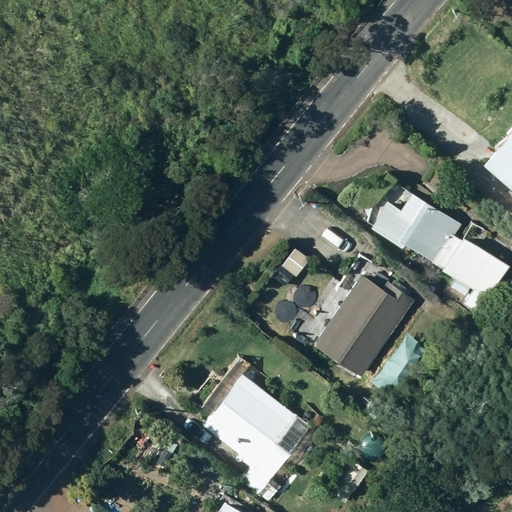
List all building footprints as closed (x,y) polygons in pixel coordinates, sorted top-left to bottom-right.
[(511,130),(480,168),(511,196),(511,130)] [(458,227),(409,196),(398,213),(385,204),(368,231),(400,251),(402,246),(439,270),(438,273),(453,283),(450,288),(464,296),(467,290),(470,291),(461,304),(477,315),(505,271),(451,236),(458,227)] [(359,379),(412,302),(408,299),(412,292),(359,256),(341,281),(351,288),(311,346),(359,379)] [(296,302),(298,305),(302,307),(306,307),(310,306),(313,304),(316,301),(317,298),(317,294),(316,290),(314,287),(311,285),(307,284),(303,284),(300,285),(297,288),(295,291),(294,295),(294,298),(296,302)] [(274,318),(276,321),(280,323),(284,323),(288,323),(291,321),(293,318),(295,314),(295,310),(294,306),(292,303),(288,301),(285,300),(281,300),(277,302),(274,304),(272,307),(272,311),(272,315),(274,318)] [(416,363),(398,350),(379,375),(398,389),(416,363)] [(239,376),(201,428),(251,464),(238,481),(258,495),(266,484),(298,507),(321,474),(307,464),(296,480),(279,467),(306,429),(294,420),(296,417),(239,376)] [(381,412),(369,402),(361,411),(372,421),(374,419),(378,423),(383,417),(379,414),(381,412)] [(356,452),(348,468),(359,474),(367,458),(356,452)] [(399,465),(408,469),(411,463),(403,459),(399,465)] [(344,471),(330,495),(354,509),(369,485),(344,471)] [(254,511),(226,494),(214,511),(254,511)]
